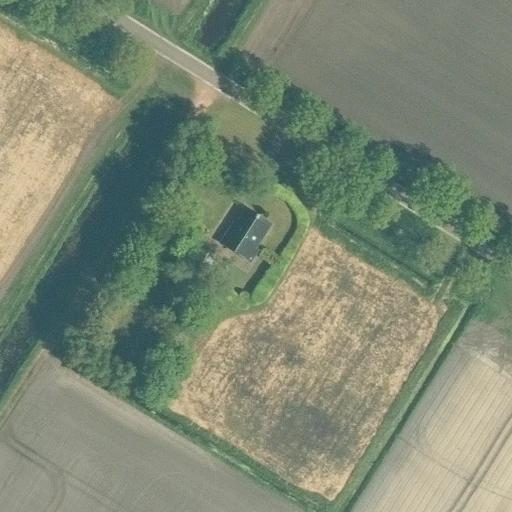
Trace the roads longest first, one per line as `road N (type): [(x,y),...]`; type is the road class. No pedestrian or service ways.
road 1 (unclassified): [(511,265),(86,0)]
road 2 (track): [(0,422),(267,0)]
road 3 (track): [(166,49),(0,325)]
